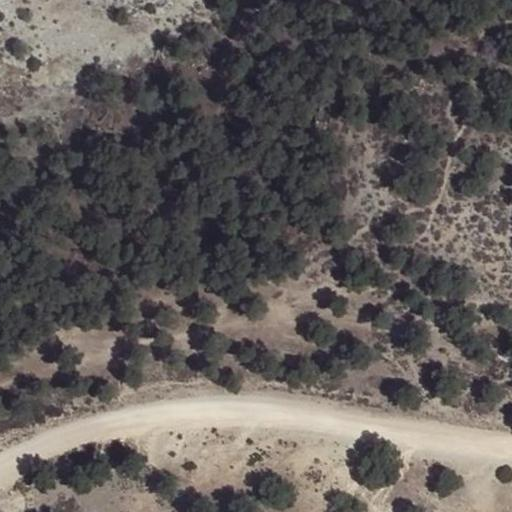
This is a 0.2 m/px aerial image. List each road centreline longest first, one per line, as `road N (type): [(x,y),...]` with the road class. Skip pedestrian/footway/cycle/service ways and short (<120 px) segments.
road 1 (track): [(511,441),(255,407),(136,423),(0,471)]
road 2 (track): [(511,322),(254,322),(63,343),(0,373)]
